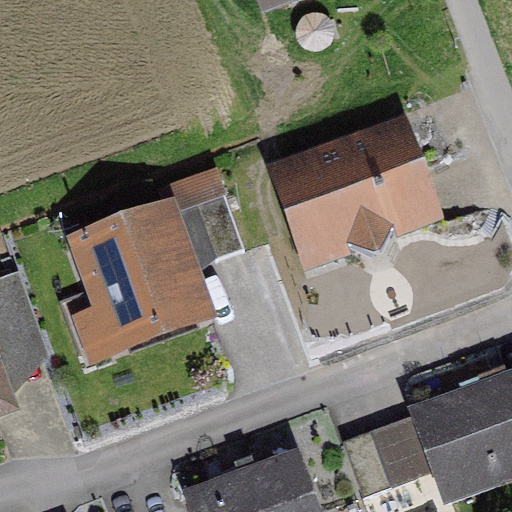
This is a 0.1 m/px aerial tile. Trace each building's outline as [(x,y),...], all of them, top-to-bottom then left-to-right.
[(260,0),(264,10),(290,0),(260,0)] [(427,217),(397,134),(347,151),(344,159),(319,168),(311,164),(282,175),(312,259),(351,245),(361,226),(370,223),(388,231),(427,217)] [(251,250),(223,171),(158,194),(166,217),(80,248),(116,348),(204,316),(188,273),(251,250)] [(0,408),(5,407),(43,363),(16,286),(0,291),(0,408)] [(498,477),(511,472),(511,381),(342,444),(363,501),(437,474),(441,488),(495,468),(498,477)] [(319,511),(299,456),(185,498),(190,511),(319,511)]
